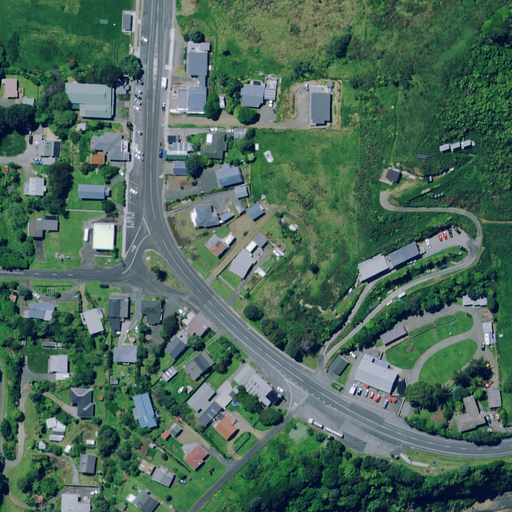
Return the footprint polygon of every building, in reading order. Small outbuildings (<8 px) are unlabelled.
[(188,112),(205,113),(206,88),(207,75),(207,53),(211,53),(211,43),(187,42),(187,53),(189,53),(188,75),(200,75),(199,85),(184,85),(184,112),(188,112)] [(264,99),(275,101),(277,88),(278,79),(266,77),(265,87),(245,84),(245,88),(242,88),(241,96),(244,96),(243,105),(263,108),(264,99)] [(16,97),(17,80),(6,79),(5,97),(16,97)] [(129,80),(118,80),(117,94),(126,94),(126,90),(129,90),(129,80)] [(110,87),(69,85),(68,106),(80,106),(79,117),(108,119),(110,87)] [(245,129),(234,129),(234,139),(245,139),(245,129)] [(222,151),(226,151),(227,141),(224,141),(224,134),(208,133),(207,148),(202,147),(202,158),(222,158),(222,151)] [(94,140),(91,140),(91,148),(94,148),(94,150),(104,150),(104,153),(109,153),(109,160),(124,160),(125,134),(106,134),(106,137),(94,136),(94,140)] [(50,135),(35,135),(35,148),(40,148),(39,156),(43,156),(43,164),(52,165),(53,141),(50,140),(50,135)] [(187,160),(187,144),(175,144),(175,151),(164,150),(164,159),(187,160)] [(105,154),(91,154),(91,164),(105,165),(105,154)] [(186,162),(174,162),(174,175),(186,175),(186,162)] [(243,182),(239,166),(232,168),(231,163),(224,165),(225,170),(219,171),(223,187),(243,182)] [(46,186),(46,179),(30,178),(30,183),(30,187),(26,187),(26,195),(30,195),(45,196),(45,191),(47,191),(47,186),(46,186)] [(106,186),(81,185),(80,198),(105,199),(105,195),(109,196),(110,190),(106,189),(106,186)] [(248,196),(245,186),(234,188),(236,198),(248,196)] [(245,210),(239,201),(234,205),(239,214),(245,210)] [(211,204),(194,207),(195,211),(190,212),(192,223),(196,222),(197,227),(205,226),(205,227),(219,225),(217,212),(213,213),(211,204)] [(265,213),(258,204),(247,211),(254,220),(265,213)] [(232,217),(229,211),(221,216),(224,221),(232,217)] [(44,230),(57,230),(58,221),(44,220),(44,219),(31,218),(31,220),(30,237),(43,237),(44,230)] [(115,250),(115,225),(95,224),(94,249),(115,250)] [(268,240),(260,233),(246,248),(251,252),(257,245),(262,248),(268,240)] [(231,234),(218,248),(214,245),(210,250),(214,254),(218,258),(236,238),(231,234)] [(386,251),(391,263),(419,250),(414,238),(386,251)] [(250,254),(242,249),(229,270),(243,278),(255,260),(249,256),(250,254)] [(382,252),(357,265),(363,276),(387,263),(382,252)] [(266,274),(259,268),(256,271),(263,278),(266,274)] [(112,333),(120,334),(120,317),(129,318),(130,295),(111,294),(109,323),(112,323),(112,333)] [(462,296),(462,305),(487,304),(487,295),(462,296)] [(142,299),(141,313),(149,313),(148,324),(161,324),(162,301),(142,299)] [(29,318),(55,321),(56,305),(31,303),(29,318)] [(103,313),(100,314),(98,309),(85,313),(92,334),(105,330),(102,319),(104,318),(103,313)] [(208,328),(191,313),(183,321),(189,326),(186,330),(193,336),(196,332),(201,337),(208,328)] [(408,333),(404,325),(380,337),(384,345),(408,333)] [(175,359),(188,346),(184,342),(188,338),(180,331),(171,341),(173,342),(165,350),(175,359)] [(492,343),(490,333),(484,335),(486,345),(492,343)] [(410,351),(406,342),(398,345),(402,355),(410,351)] [(122,362),(121,365),(130,365),(130,362),(138,363),(138,347),(124,346),(124,348),(114,348),(114,361),(122,362)] [(212,366),(215,363),(205,351),(202,354),(195,359),(185,368),(194,380),(205,371),(212,366)] [(328,367),(336,373),(346,359),(338,353),(328,367)] [(51,356),(51,371),(56,371),(56,380),(68,380),(69,357),(51,356)] [(354,377),(388,390),(396,370),(362,357),(354,377)] [(247,365),(235,378),(260,401),(262,399),(268,404),(278,393),(247,365)] [(177,373),(171,367),(162,377),(168,382),(177,373)] [(215,392),(206,383),(188,403),(198,412),(201,408),(205,412),(212,404),(208,400),(215,392)] [(80,403),(88,403),(89,389),(73,389),(72,403),(80,403)] [(502,407),(500,389),(489,390),(490,408),(502,407)] [(158,426),(150,393),(135,397),(138,408),(134,409),(137,419),(140,419),(143,428),(150,426),(151,428),(158,426)] [(456,417),(461,432),(483,426),(475,396),(465,399),(469,413),(456,417)] [(88,403),(80,403),(79,417),(93,418),(94,404),(88,403)] [(236,420),(229,414),(219,424),(216,422),(213,426),(227,440),(241,425),(236,420)] [(53,428),(53,432),(63,432),(63,420),(48,420),(48,428),(53,428)] [(167,430),(171,434),(175,438),(183,430),(174,422),(167,430)] [(171,434),(167,430),(161,436),(166,440),(171,434)] [(185,444),(181,447),(186,453),(190,450),(185,444)] [(209,455),(199,444),(184,459),(194,470),(209,455)] [(96,456),(82,455),(80,472),(95,473),(96,456)] [(156,467),(144,460),(139,469),(151,475),(156,467)] [(169,488),(175,476),(166,472),(165,474),(157,470),(152,480),(169,488)] [(151,511),(158,502),(142,491),(137,498),(132,495),(128,501),(145,511),(151,511)] [(80,504),(80,495),(64,494),(63,511),(91,511),(91,504),(80,504)]
